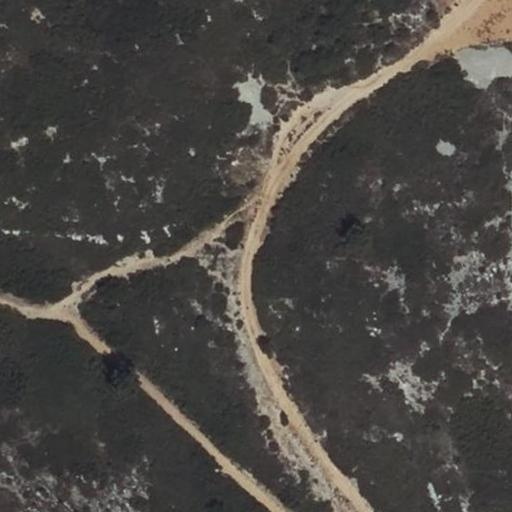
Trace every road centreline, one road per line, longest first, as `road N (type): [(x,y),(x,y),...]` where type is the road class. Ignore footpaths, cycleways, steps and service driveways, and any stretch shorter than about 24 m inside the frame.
road 1 (track): [(463,0),(397,75),(295,129),(224,237),(232,288),(369,511)]
road 2 (track): [(292,511),(58,305),(0,300)]
road 3 (track): [(58,305),(224,237)]
